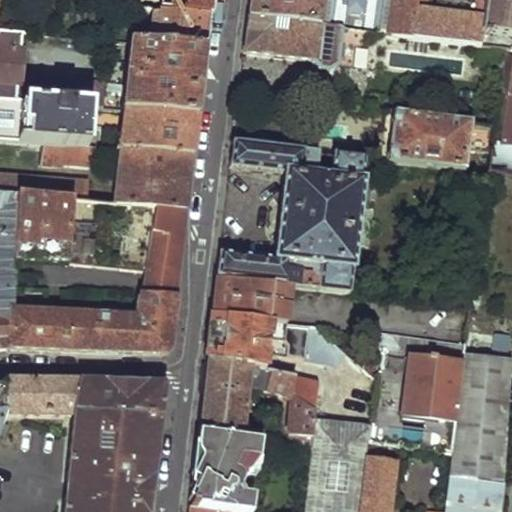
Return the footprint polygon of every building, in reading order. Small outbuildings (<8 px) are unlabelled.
[(120,0),(119,9),(158,12),(206,17),(208,0),(120,0)] [(249,0),(247,19),(341,31),(354,33),(410,39),(414,0),(249,0)] [(469,0),(471,1),(476,2),(474,17),(424,10),(425,0),(414,0),(410,39),(479,48),(486,0),(469,0)] [(511,0),(486,0),(479,48),(501,52),(511,51),(511,0)] [(39,2),(35,38),(45,38),(49,3),(39,2)] [(126,38),(126,45),(203,51),(205,35),(206,17),(158,12),(154,34),(135,33),(134,39),(126,38)] [(341,31),(247,19),(242,55),(309,64),(319,72),(326,73),(336,67),(339,46),(341,31)] [(354,33),(341,31),(339,46),(352,48),(354,33)] [(0,99),(17,101),(22,38),(0,35),(0,99)] [(126,45),(119,110),(123,111),(195,117),(199,85),(203,51),(126,45)] [(511,51),(501,52),(492,126),(490,143),(509,146),(511,145),(511,51)] [(0,99),(0,141),(39,145),(87,148),(89,109),(17,101),(0,99)] [(123,111),(118,150),(190,157),(192,138),(195,117),(123,111)] [(468,124),(391,114),(385,163),(463,173),(468,124)] [(219,254),(216,279),(290,289),(347,294),(350,274),(352,274),(363,183),(361,183),(363,161),(331,157),(328,180),(312,179),(314,155),(232,144),(229,168),(282,176),(272,260),(219,254)] [(39,145),(38,165),(88,169),(87,148),(39,145)] [(118,150),(113,205),(183,212),(187,184),(190,157),(118,150)] [(0,196),(14,198),(70,202),(103,204),(103,198),(85,197),(86,184),(0,176),(0,196)] [(0,351),(8,350),(14,198),(0,196),(0,351)] [(14,198),(8,350),(34,351),(59,351),(63,315),(63,308),(54,308),(53,314),(25,313),(25,302),(21,301),(24,263),(66,265),(67,256),(70,202),(14,198)] [(63,315),(59,351),(111,353),(162,354),(167,352),(171,321),(179,250),(183,212),(113,205),(103,204),(70,202),(67,256),(144,271),(142,286),(137,286),(136,293),(141,293),(138,318),(63,315)] [(212,317),(286,326),(290,289),(216,279),(214,299),(212,317)] [(65,281),(63,305),(82,306),(84,283),(65,281)] [(207,361),(263,371),(268,336),(279,337),(279,341),(304,344),(305,339),(331,363),(342,354),(314,330),(286,326),(212,317),(209,340),(207,361)] [(368,428),(367,444),(452,457),(463,358),(377,348),(368,428)] [(445,511),(500,511),(509,362),(463,358),(452,457),(445,511)] [(202,399),(198,436),(256,442),(266,444),(266,437),(253,435),(253,432),(241,430),(246,388),(289,396),(294,380),(294,378),(263,371),(207,361),(202,399)] [(294,380),(289,396),(311,409),(315,394),(294,380)] [(82,384),(2,381),(3,389),(3,417),(71,419),(61,511),(148,511),(151,487),(162,390),(161,387),(82,384)] [(289,396),(285,446),(310,449),(314,422),(314,413),(311,409),(289,396)] [(303,511),(358,511),(365,459),(367,444),(368,428),(314,422),(310,449),(303,511)] [(193,473),(188,509),(210,511),(248,511),(250,500),(234,498),(232,500),(229,495),(234,491),(237,483),(235,476),(229,470),(233,459),(253,460),(256,442),(198,436),(193,473)] [(365,459),(358,511),(388,511),(394,462),(365,459)]
